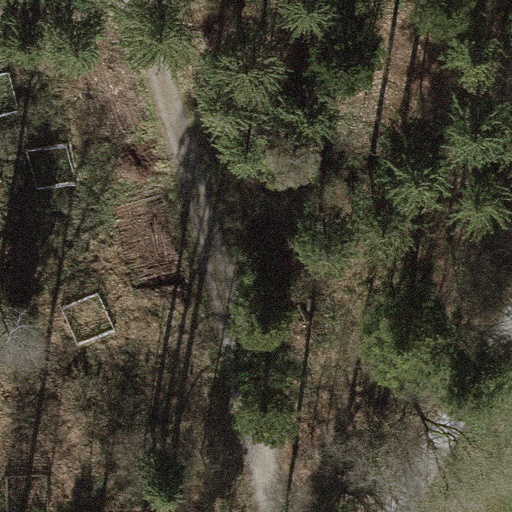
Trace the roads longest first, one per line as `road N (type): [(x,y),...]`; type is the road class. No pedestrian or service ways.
road 1 (track): [(138,0),(269,511)]
road 2 (track): [(401,511),(511,319)]
